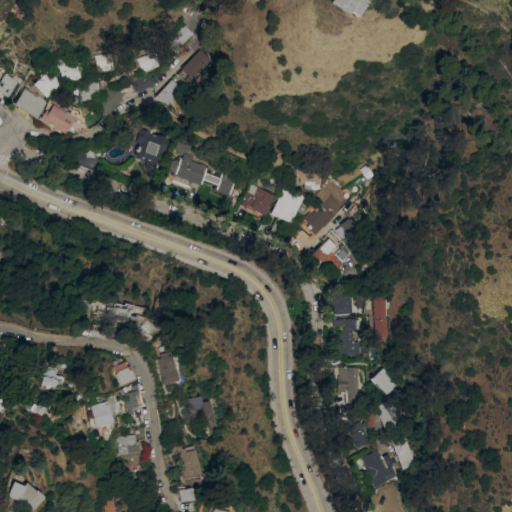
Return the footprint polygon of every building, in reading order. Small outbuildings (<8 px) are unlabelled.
[(327,0),(361,0),(363,1),(362,5),(354,16),(347,11),(345,14),(327,1),(327,0)] [(175,48),(172,45),(168,48),(163,42),(184,24),(192,33),(175,48)] [(182,70),(201,50),(209,58),(211,60),(206,65),(205,63),(203,65),(204,67),(192,79),(186,74),(182,70)] [(153,51),(157,61),(156,62),(157,65),(141,71),(136,58),(153,51)] [(109,53),(110,70),(94,71),(92,55),(109,53)] [(73,80),(58,75),(58,74),(58,72),(56,71),(57,60),(76,61),(80,62),(78,76),(78,77),(75,78),(73,80)] [(31,84),(39,76),(38,75),(46,68),(59,82),(44,95),(43,96),(38,91),(31,84)] [(150,77),(155,75),(158,81),(137,92),(136,91),(135,91),(129,80),(132,78),(146,71),(147,72),(150,77)] [(0,92),(0,79),(4,73),(16,81),(6,97),(0,92)] [(156,94),(171,79),(174,82),(178,85),(179,83),(183,86),(174,99),(171,97),(166,105),(154,96),(156,94)] [(97,92),(91,91),(91,93),(88,93),(88,100),(80,100),(80,80),(97,81),(97,92)] [(96,110),(97,109),(91,102),(112,83),(119,91),(122,89),(125,92),(120,96),(122,99),(105,114),(104,115),(101,112),(99,113),(96,110)] [(46,101),(42,109),(43,109),(40,113),(38,112),(34,118),(12,104),(20,92),(19,91),(22,86),(25,88),(46,101)] [(44,110),(47,111),(53,104),(64,112),(65,111),(74,117),(62,133),(55,128),(54,129),(50,126),(50,127),(44,123),(44,122),(41,120),(41,119),(39,118),(40,116),(44,110)] [(141,123),(145,125),(144,129),(148,131),(145,139),(154,142),(157,134),(167,138),(162,151),(161,150),(156,163),(133,154),(138,142),(136,141),(135,143),(130,142),(129,141),(136,121),(141,123)] [(189,181),(187,186),(172,181),(170,186),(160,182),(176,140),(195,147),(190,160),(209,167),(207,170),(205,170),(204,172),(218,177),(221,169),(238,175),(237,179),(234,178),(231,187),(233,188),(231,193),(228,196),(211,189),(213,186),(214,187),(216,184),(201,179),(200,182),(202,182),(201,185),(189,181)] [(78,160),(74,159),(72,154),(82,149),(85,157),(78,160)] [(373,174),(367,178),(360,168),(366,164),(373,174)] [(317,170),(317,183),(317,188),(315,188),(315,190),(314,191),(302,190),(303,188),(302,188),(302,185),(301,185),(301,183),(296,183),(293,183),(294,169),(317,170)] [(342,191),(338,194),(346,202),(335,214),(335,213),(318,231),(317,230),(314,234),(306,227),(309,224),(303,218),(321,199),(315,193),(318,190),(328,178),(342,191)] [(262,214),(254,209),(252,212),(238,204),(250,183),(272,195),(262,214)] [(285,185),(304,195),(288,223),(269,213),(285,185)] [(305,207),(301,213),(297,211),(300,205),(305,207)] [(350,242),(348,239),(346,235),(341,239),(335,229),(339,226),(338,224),(360,209),(367,220),(356,227),(361,234),(359,235),(350,242)] [(337,248),(331,254),(341,263),(334,271),(323,261),(322,260),(321,261),(319,261),(316,260),(310,255),(324,240),(321,238),(324,235),(325,236),(337,248)] [(341,261),(334,254),(342,245),(348,253),(341,261)] [(347,311),(347,313),(333,313),(332,303),(327,304),(326,289),(331,289),(331,288),(350,287),(351,311),(347,311)] [(363,304),(356,304),(354,288),(361,287),(361,290),(363,304)] [(385,339),(373,339),(373,338),(368,338),(367,298),(385,298),(385,339)] [(121,307),(121,310),(125,311),(124,313),(131,315),(130,323),(119,321),(119,319),(113,317),(112,321),(109,320),(110,317),(102,315),(103,308),(102,308),(103,305),(108,306),(108,305),(121,307)] [(134,326),(133,325),(141,317),(142,318),(151,327),(143,335),(134,326)] [(362,318),(362,330),(351,330),(352,342),(358,341),(358,354),(335,354),(335,347),(341,347),(340,333),(342,333),(342,331),(343,331),(343,324),(340,324),(340,318),(343,318),(362,318)] [(159,339),(154,343),(148,346),(145,340),(149,338),(155,335),(157,337),(159,339)] [(152,359),(155,358),(154,354),(161,353),(161,356),(163,356),(164,357),(165,357),(166,361),(168,360),(173,380),(159,384),(153,363),(152,359)] [(358,398),(345,400),(345,389),(337,390),(337,378),(339,378),(338,373),(340,373),(340,364),(346,364),(346,365),(353,364),(357,364),(357,365),(358,398)] [(131,379),(130,379),(131,381),(129,382),(128,380),(118,385),(113,373),(114,371),(125,366),(131,379)] [(382,394),(368,378),(379,367),(395,383),(382,394)] [(48,387),(46,386),(45,388),(41,388),(42,386),(39,385),(37,385),(38,376),(39,376),(40,370),(42,370),(42,369),(44,369),(46,369),(52,370),(51,375),(58,376),(58,377),(60,377),(59,384),(57,383),(53,383),(53,385),(51,385),(51,387),(48,387)] [(127,387),(126,385),(133,383),(133,384),(135,394),(138,405),(135,406),(135,405),(132,405),(133,407),(129,408),(129,409),(125,411),(122,400),(120,400),(119,394),(120,393),(120,394),(121,394),(128,392),(127,387)] [(370,410),(375,408),(374,405),(390,398),(400,421),(384,428),(380,419),(375,421),(370,410)] [(107,414),(109,419),(108,420),(109,423),(93,427),(88,406),(96,403),(103,401),(107,414)] [(210,424),(196,425),(192,403),(204,401),(205,401),(206,403),(210,424)] [(37,416),(30,411),(35,403),(42,409),(37,416)] [(359,414),(353,417),(355,420),(361,418),(369,437),(355,444),(353,438),(354,438),(352,434),(351,435),(346,424),(350,422),(345,413),(348,412),(346,408),(345,408),(344,406),(354,404),(359,414)] [(375,421),(375,423),(368,427),(359,408),(367,405),(369,410),(370,410),(375,421)] [(142,443),(137,443),(134,429),(139,428),(140,430),(142,443)] [(390,439),(404,433),(416,463),(402,468),(390,439)] [(116,436),(131,435),(132,441),(135,440),(137,452),(136,456),(120,458),(118,454),(116,438),(116,436)] [(387,467),(393,464),(397,474),(373,484),(365,466),(363,466),(363,464),(360,466),(356,457),(379,447),(381,453),(387,467)] [(192,474),(192,476),(184,478),(185,483),(183,483),(182,479),(181,479),(174,450),(181,448),(182,452),(190,450),(196,473),(192,474)] [(27,508),(26,510),(22,506),(21,507),(13,501),(10,504),(2,497),(3,496),(2,496),(2,494),(7,482),(17,486),(20,482),(29,491),(30,490),(38,497),(27,508)] [(177,502),(175,490),(187,488),(189,500),(178,502),(177,502)] [(378,511),(378,503),(385,502),(383,490),(394,488),(396,501),(398,500),(400,511),(378,511)] [(112,511),(107,511),(101,511),(101,504),(110,501),(111,504),(112,511)]
